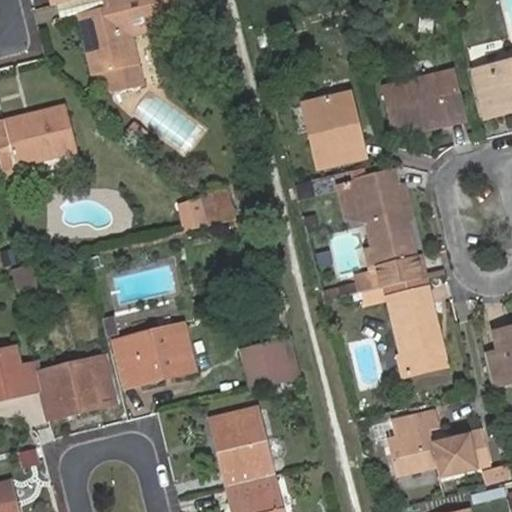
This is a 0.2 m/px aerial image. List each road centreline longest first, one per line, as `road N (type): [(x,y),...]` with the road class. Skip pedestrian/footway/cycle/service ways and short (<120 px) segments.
road 1 (residential): [(504,160),(444,173),(469,284),(511,274)]
road 2 (residential): [(160,511),(140,447),(85,454),(76,472)]
